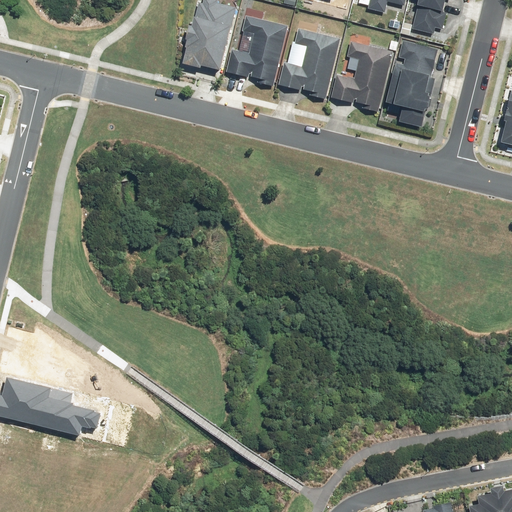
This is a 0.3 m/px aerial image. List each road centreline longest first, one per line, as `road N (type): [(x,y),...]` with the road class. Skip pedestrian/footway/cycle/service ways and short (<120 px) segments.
road 1 (residential): [(453,172),(42,73)]
road 2 (residential): [(42,73),(0,252)]
road 3 (residential): [(511,465),(378,493),(341,511)]
road 4 (residential): [(453,172),(495,0)]
